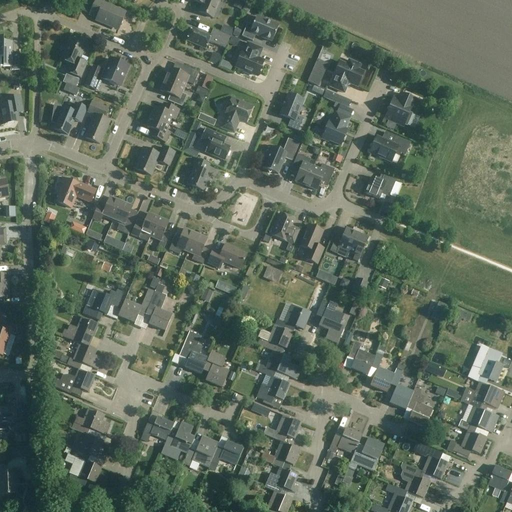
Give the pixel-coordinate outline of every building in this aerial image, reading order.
[(119,28),(126,12),(104,3),(105,1),(103,0),(95,0),(89,16),(96,19),(95,21),(112,29),(113,26),(119,28)] [(204,0),(199,12),(212,18),(219,0),(204,0)] [(247,24),(241,37),(252,42),(255,35),(272,42),(278,27),(272,24),(273,22),(266,19),(265,21),(256,17),(252,26),(247,24)] [(231,37),(224,34),(212,30),(210,36),(192,29),(187,41),(205,49),(208,42),(226,49),(231,37)] [(0,37),(0,67),(10,67),(10,70),(19,71),(19,54),(12,54),(12,43),(3,42),(3,38),(0,37)] [(237,47),(239,40),(232,37),(229,43),(237,47)] [(80,79),(87,63),(80,60),(86,45),(70,38),(61,61),(71,65),(67,73),(80,79)] [(241,53),(235,67),(244,71),(243,72),(250,75),(251,74),(257,76),(263,62),(257,60),(261,50),(248,44),(244,54),(241,53)] [(131,67),(129,66),(128,64),(127,63),(125,63),(124,64),(109,58),(104,70),(93,66),(85,86),(98,92),(103,80),(122,89),(131,67)] [(330,87),(344,93),(347,86),(347,85),(350,84),(351,85),(357,88),(364,73),(356,69),(358,65),(349,61),(347,65),(340,62),(333,77),(334,77),(330,87)] [(170,69),(165,80),(183,88),(186,82),(193,85),(198,73),(185,67),(182,74),(170,69)] [(214,92),(218,79),(208,76),(203,88),(214,92)] [(181,94),(183,88),(165,80),(160,91),(172,96),(170,102),(181,107),(186,96),(181,94)] [(418,101),(402,94),(399,101),(393,99),(384,119),(403,127),(404,125),(407,126),(412,114),(409,113),(412,107),(415,108),(418,101)] [(288,95),(280,116),(290,120),(287,127),(298,132),(303,120),(297,117),(303,101),(288,95)] [(21,109),(19,97),(7,99),(8,104),(0,106),(4,125),(17,123),(15,110),(21,109)] [(227,105),(224,112),(226,113),(225,115),(227,116),(221,128),(234,134),(239,121),(246,124),(252,108),(232,99),(229,105),(227,105)] [(91,102),(87,113),(94,116),(85,138),(100,145),(110,121),(104,119),(108,109),(91,102)] [(80,123),(86,109),(75,104),(72,112),(62,108),(53,129),(68,135),(74,120),(80,123)] [(149,117),(169,125),(171,119),(175,120),(179,110),(165,105),(163,111),(153,107),(149,117)] [(343,135),(349,119),(336,114),(331,124),(328,123),(322,138),(340,146),(345,135),(343,135)] [(169,125),(149,117),(145,127),(154,131),(152,137),(165,143),(170,133),(166,131),(169,125)] [(226,138),(217,134),(205,129),(201,140),(209,144),(205,153),(224,161),(230,147),(223,145),(226,138)] [(371,145),(369,152),(370,152),(369,154),(391,163),(395,155),(399,157),(400,153),(405,155),(410,143),(394,137),(391,144),(376,137),(372,146),(371,145)] [(288,139),(283,152),(268,145),(265,153),(267,154),(262,168),(278,175),(286,158),(292,161),(299,144),(288,139)] [(169,167),(175,153),(162,147),(159,155),(143,148),(139,157),(140,158),(135,170),(151,176),(157,162),(169,167)] [(294,182),(305,187),(314,167),(308,164),(310,160),(298,154),(291,169),(298,172),(294,182)] [(209,186),(212,179),(205,176),(210,166),(195,159),(192,167),(194,168),(187,185),(204,192),(207,185),(209,186)] [(320,169),(314,167),(305,187),(316,191),(321,181),(328,185),(334,170),(322,165),(320,169)] [(396,181),(381,174),(379,180),(371,177),(364,194),(379,200),(382,195),(389,198),(396,181)] [(90,203),(96,191),(73,181),(72,183),(62,179),(56,193),(60,195),(57,203),(71,209),(76,197),(90,203)] [(0,199),(8,198),(5,181),(0,181),(0,199)] [(113,221),(121,202),(110,198),(106,207),(99,204),(93,219),(100,222),(103,217),(113,221)] [(121,202),(113,221),(120,224),(117,230),(129,235),(136,219),(128,216),(132,207),(121,202)] [(150,238),(159,217),(148,213),(143,225),(136,222),(131,234),(148,241),(150,238)] [(287,243),(288,240),(290,241),(286,250),(292,253),(299,236),(294,234),(296,230),(292,228),(295,220),(280,213),(274,228),(272,227),(270,233),(271,235),(270,236),(287,243)] [(169,222),(159,217),(150,238),(160,242),(158,246),(164,249),(170,235),(165,232),(169,222)] [(317,266),(324,249),(318,246),(324,232),(308,225),(299,246),(308,250),(304,260),(317,266)] [(349,253),(357,233),(346,228),(343,235),(338,233),(330,251),(336,253),(338,248),(349,253)] [(188,253),(195,234),(184,229),(179,241),(174,239),(169,251),(180,255),(182,250),(188,253)] [(357,233),(349,253),(355,255),(353,260),(358,262),(360,258),(369,238),(357,233)] [(195,234),(188,253),(194,255),(192,260),(202,265),(207,253),(202,250),(207,239),(195,234)] [(240,269),(246,255),(234,249),(234,248),(225,244),(220,254),(212,251),(207,264),(220,269),(223,262),(240,269)] [(0,287),(8,287),(7,275),(0,275),(0,287)] [(21,289),(25,283),(19,279),(15,285),(21,289)] [(363,297),(368,284),(356,280),(351,292),(363,297)] [(172,315),(160,311),(166,296),(161,294),(164,287),(158,285),(154,292),(155,292),(145,315),(151,318),(148,325),(165,332),(172,315)] [(8,287),(0,287),(0,299),(9,299),(8,287)] [(144,319),(145,315),(155,292),(154,292),(148,290),(141,307),(125,300),(118,317),(134,324),(137,316),(144,319)] [(116,291),(115,293),(111,291),(108,297),(96,292),(90,309),(86,307),(83,315),(99,321),(102,314),(107,316),(110,307),(117,309),(123,294),(116,291)] [(328,303),(327,305),(321,302),(322,299),(315,296),(314,299),(308,313),(310,314),(322,319),(318,327),(328,331),(325,339),(337,344),(344,328),(338,326),(343,315),(333,311),(336,306),(328,303)] [(276,319),(273,326),(292,333),(295,327),(303,331),(310,314),(308,313),(291,306),(284,322),(276,319)] [(461,318),(463,312),(457,309),(455,315),(461,318)] [(81,318),(77,328),(69,325),(67,331),(65,330),(62,337),(79,345),(80,344),(89,348),(98,326),(81,318)] [(270,334),(266,332),(262,331),(260,332),(258,338),(264,340),(261,347),(272,352),(272,351),(275,353),(275,352),(277,346),(286,350),(293,333),(292,333),(273,326),(270,334)] [(0,355),(2,356),(9,335),(12,336),(14,331),(3,327),(2,331),(0,330),(0,355)] [(179,356),(188,360),(185,368),(201,375),(203,371),(208,358),(199,354),(202,348),(197,346),(201,337),(189,332),(184,345),(187,346),(186,348),(183,347),(179,356)] [(367,376),(371,367),(375,358),(374,357),(358,351),(360,345),(354,342),(348,358),(354,361),(350,369),(367,376)] [(79,371),(80,370),(82,365),(98,371),(102,360),(95,356),(97,351),(89,348),(80,344),(79,345),(73,360),(69,358),(67,366),(78,370),(79,371)] [(62,355),(49,349),(47,355),(59,360),(62,355)] [(468,379),(478,383),(478,382),(485,385),(487,379),(496,382),(503,366),(508,369),(511,362),(500,357),(501,355),(488,349),(488,350),(485,358),(478,355),(475,362),(475,361),(472,367),(473,367),(468,378),(468,379)] [(291,359),(275,352),(275,353),(272,351),(272,352),(265,367),(257,364),(255,371),(270,378),(271,377),(274,379),(274,378),(276,372),(296,381),(301,370),(289,364),(291,359)] [(208,358),(203,371),(209,373),(205,381),(222,388),(229,372),(221,369),(225,359),(210,353),(208,358)] [(375,354),(374,357),(375,358),(371,367),(376,370),(370,386),(386,393),(390,385),(394,375),(393,374),(378,368),(382,357),(375,354)] [(398,381),(403,371),(405,365),(399,362),(393,374),(394,375),(390,385),(395,387),(388,403),(405,410),(409,402),(408,402),(413,392),(397,385),(398,381)] [(437,367),(428,363),(425,372),(434,376),(437,367)] [(95,377),(80,370),(79,371),(78,370),(74,379),(68,376),(63,377),(61,382),(55,379),(52,387),(70,394),(71,394),(81,398),(81,397),(83,392),(88,394),(95,377)] [(461,389),(460,393),(465,395),(470,381),(452,373),(447,384),(461,389)] [(270,378),(266,387),(261,385),(255,399),(257,400),(258,399),(272,404),(274,398),(283,402),(290,385),(274,378),(274,379),(271,377),(270,378)] [(478,382),(478,383),(474,394),(468,391),(463,403),(473,407),(479,409),(482,403),(490,406),(497,390),(485,385),(478,382)] [(432,409),(421,404),(424,397),(419,395),(421,391),(414,388),(413,392),(408,402),(409,402),(414,405),(408,421),(424,428),(432,409)] [(457,397),(458,394),(448,390),(446,396),(459,402),(460,398),(457,397)] [(492,414),(479,409),(473,407),(466,423),(460,420),(457,427),(467,431),(474,434),(474,433),(476,427),(485,431),(491,434),(498,417),(492,414)] [(0,430),(6,430),(6,424),(14,424),(14,428),(23,427),(22,413),(15,413),(15,408),(0,408),(0,430)] [(88,436),(90,430),(106,437),(111,426),(103,422),(105,416),(88,409),(83,420),(77,417),(71,430),(86,436),(86,435),(88,436)] [(269,438),(281,443),(281,442),(283,443),(283,442),(285,437),(294,440),(301,423),(283,416),(276,432),(272,431),(269,438)] [(354,429),(369,433),(372,420),(357,416),(354,429)] [(147,423),(140,440),(147,443),(151,435),(166,442),(169,437),(174,425),(157,418),(154,426),(147,423)] [(175,439),(169,437),(166,442),(160,455),(177,462),(181,453),(187,455),(189,450),(190,450),(195,438),(190,436),(193,428),(181,423),(178,431),(175,439)] [(335,435),(328,451),(335,453),(337,448),(353,454),(354,454),(354,452),(355,453),(362,436),(345,429),(341,437),(335,435)] [(486,438),(474,433),(474,434),(467,431),(460,447),(455,444),(452,451),(468,458),(471,451),(479,455),(486,438)] [(260,447),(268,437),(262,432),(254,442),(260,447)] [(104,442),(88,436),(86,435),(86,436),(83,444),(77,442),(74,449),(76,450),(73,457),(85,462),(85,461),(86,462),(86,461),(89,456),(105,462),(109,451),(101,447),(104,442)] [(192,462),(208,469),(217,447),(217,448),(219,444),(202,437),(195,452),(190,450),(189,450),(187,455),(183,464),(190,467),(192,462)] [(367,438),(364,447),(361,455),(355,453),(354,452),(354,454),(353,454),(347,468),(354,471),(356,465),(373,472),(384,445),(367,438)] [(446,451),(451,453),(455,443),(450,441),(446,451)] [(217,447),(208,469),(217,472),(219,467),(217,466),(220,460),(236,466),(243,449),(226,442),(223,450),(217,448),(217,447)] [(300,449),(283,442),(283,443),(281,442),(281,443),(274,458),(268,456),(270,453),(264,450),(260,460),(279,468),(280,468),(282,469),(282,468),(284,463),(293,466),(300,449)] [(424,473),(440,480),(447,463),(439,460),(442,454),(416,443),(413,451),(425,457),(426,455),(429,456),(422,472),(424,473)] [(102,468),(86,461),(86,462),(85,461),(85,462),(80,473),(75,471),(73,475),(71,474),(68,481),(85,488),(87,482),(95,485),(102,468)] [(0,495),(16,494),(15,473),(4,473),(3,466),(0,465),(0,495)] [(422,472),(408,466),(405,473),(411,475),(404,491),(407,492),(407,493),(423,499),(430,483),(421,479),(424,473),(422,472)] [(491,478),(488,486),(504,493),(500,503),(506,505),(507,501),(508,501),(511,492),(511,484),(509,483),(511,476),(511,473),(496,467),(491,478)] [(283,488),(295,493),(298,487),(294,485),(298,475),(282,468),(282,469),(280,468),(279,468),(273,484),(267,482),(264,489),(274,493),(274,492),(280,495),(280,494),(283,488)] [(404,491),(391,485),(388,484),(385,491),(394,494),(387,510),(387,511),(389,511),(408,511),(412,502),(404,498),(407,493),(407,492),(404,491)] [(274,492),(274,493),(267,508),(261,506),(258,511),(287,511),(293,500),(280,494),(280,495),(274,492)] [(9,511),(18,507),(15,500),(6,504),(9,511)]
